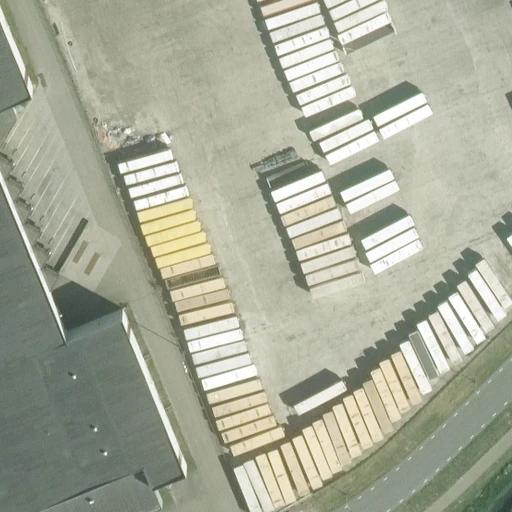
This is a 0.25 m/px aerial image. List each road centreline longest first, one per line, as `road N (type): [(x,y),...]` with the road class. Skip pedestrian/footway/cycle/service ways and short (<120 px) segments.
road 1 (unknown): [(242,511),(22,0)]
road 2 (unknown): [(172,0),(267,256),(307,334)]
road 3 (unclassified): [(397,485),(511,377)]
